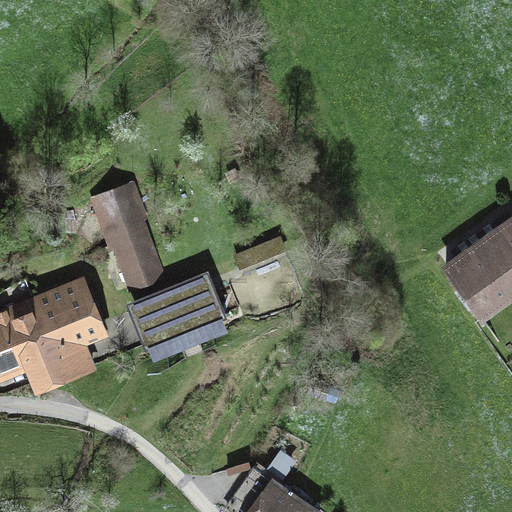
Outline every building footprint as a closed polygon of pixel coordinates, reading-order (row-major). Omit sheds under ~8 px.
[(114,245),(130,287),(162,275),(128,187),(98,199),(116,244),(114,245)] [(511,221),(446,268),(481,319),(482,316),(511,295),(511,221)] [(241,267),(284,250),(279,238),(236,255),(241,267)] [(218,316),(203,280),(136,308),(150,343),(218,316)] [(100,331),(79,281),(31,301),(22,281),(0,292),(0,372),(29,360),(38,388),(92,366),(81,339),(100,331)] [(320,511),(276,483),(275,484),(255,469),(227,509),(231,511),(320,511)]
